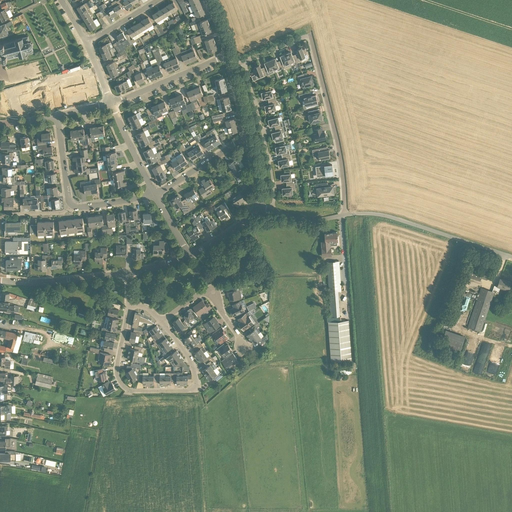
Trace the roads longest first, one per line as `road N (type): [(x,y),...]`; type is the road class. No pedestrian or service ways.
road 1 (residential): [(127,304),(116,364),(126,389),(196,388),(191,363),(161,322)]
road 2 (residential): [(345,214),(309,34)]
road 3 (unclassified): [(511,257),(387,216),(345,214)]
road 4 (residential): [(273,209),(270,160),(243,61)]
road 5 (residential): [(108,104),(228,55)]
road 6 (residential): [(0,280),(125,273)]
